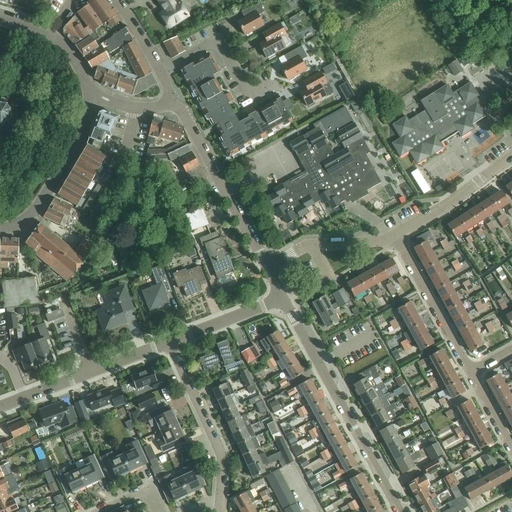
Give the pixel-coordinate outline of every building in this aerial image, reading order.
[(90,0),(87,3),(88,5),(103,24),(107,22),(116,16),(118,14),(113,8),(112,9),(104,0),(90,0)] [(175,24),(187,16),(178,2),(176,4),(173,0),(158,0),(161,4),(162,4),(166,10),(160,13),(168,26),(174,22),(175,24)] [(250,16),(238,23),(245,36),(246,35),(247,37),(252,34),(251,32),(263,26),(258,16),(264,13),(261,7),(263,6),(264,8),(267,7),(265,2),(246,10),(250,16)] [(77,13),(88,27),(92,33),(96,31),(103,25),(87,5),(77,13)] [(107,22),(111,28),(120,22),(116,16),(107,22)] [(75,45),(89,35),(92,33),(88,27),(83,30),(79,24),(78,25),(73,18),(63,29),(63,33),(75,45)] [(265,41),(259,45),(267,58),(268,58),(269,59),(274,56),(273,55),(285,48),(285,47),(291,44),(286,35),(280,24),(262,34),(265,41)] [(135,39),(128,27),(104,43),(110,53),(135,39)] [(97,33),(96,31),(92,33),(89,35),(90,37),(76,47),(84,57),(98,48),(94,42),(99,39),(96,33),(97,33)] [(173,59),(185,52),(177,38),(164,43),(173,59)] [(122,48),(137,76),(138,78),(138,80),(151,73),(133,42),(122,48)] [(93,69),(97,67),(109,60),(110,59),(109,56),(108,57),(101,47),(98,48),(84,57),(93,69)] [(281,67),(288,81),(289,80),(290,82),(295,79),(295,77),(306,70),(301,61),(307,58),(301,47),(289,53),(293,60),(281,67)] [(210,54),(181,70),(180,71),(211,127),(217,124),(223,136),(218,139),(229,158),(265,138),(273,133),(271,129),(283,123),(285,127),(293,122),(278,94),(273,97),(276,102),(256,113),(253,108),(245,112),(248,118),(239,123),(228,104),(234,101),(230,94),(224,97),(213,76),(220,72),(210,54)] [(447,65),(454,76),(463,70),(456,59),(447,65)] [(100,85),(131,96),(132,94),(138,80),(138,78),(137,76),(136,76),(116,69),(111,60),(109,60),(97,67),(93,79),(101,82),(100,85)] [(45,71),(51,65),(48,61),(41,67),(45,71)] [(332,63),(323,69),(326,75),(336,70),(332,63)] [(157,84),(151,74),(151,73),(138,80),(132,94),(136,95),(157,84)] [(306,90),(300,93),(306,104),(307,107),(308,106),(309,108),(314,105),(314,104),(314,103),(325,96),(332,93),(326,84),(320,73),(308,79),(302,83),(306,90)] [(346,82),(338,86),(347,100),(354,96),(346,82)] [(447,84),(420,101),(426,110),(409,121),(406,116),(392,125),(400,138),(391,144),(400,157),(409,152),(417,165),(444,148),(441,143),(458,133),(461,138),(475,129),(472,125),(485,116),(474,99),(479,96),(470,82),(452,93),(447,84)] [(0,125),(0,127),(3,127),(2,124),(6,123),(8,125),(9,124),(8,122),(10,118),(12,119),(12,117),(11,116),(10,111),(12,111),(11,109),(10,110),(6,106),(8,104),(6,103),(7,100),(1,99),(0,102),(0,101),(0,125)] [(359,99),(353,103),(356,109),(363,106),(359,99)] [(275,194),(268,198),(279,219),(283,217),(287,225),(308,213),(306,209),(321,201),(324,205),(328,203),(332,211),(341,206),(340,204),(350,198),(353,203),(368,195),(367,191),(381,183),(365,155),(369,153),(345,107),(313,125),(315,130),(290,144),(308,176),(284,189),(282,185),(273,190),(275,194)] [(111,137),(118,118),(102,112),(98,114),(86,144),(99,150),(105,135),(111,137)] [(154,138),(158,140),(159,138),(178,144),(183,128),(153,118),(146,143),(152,145),(154,138)] [(87,145),(82,154),(101,165),(106,156),(87,145)] [(192,184),(202,178),(196,168),(199,166),(193,154),(185,158),(184,155),(191,151),(188,145),(167,156),(170,162),(177,158),(185,173),(186,173),(192,184)] [(82,154),(77,162),(96,173),(101,165),(82,154)] [(112,160),(111,162),(115,165),(119,157),(115,155),(112,160)] [(77,162),(72,170),(91,181),(96,173),(77,162)] [(111,162),(106,170),(110,173),(115,165),(111,162)] [(417,169),(411,173),(423,194),(430,189),(417,169)] [(72,170),(67,178),(86,189),(91,181),(72,170)] [(106,170),(101,178),(106,180),(110,173),(106,170)] [(67,178),(63,186),(82,197),(86,189),(67,178)] [(101,178),(97,186),(101,188),(106,180),(101,178)] [(63,186),(57,195),(76,206),(82,197),(63,186)] [(97,186),(92,193),(96,196),(101,188),(97,186)] [(501,191),(490,198),(498,210),(509,203),(501,191)] [(92,193),(87,201),(92,204),(96,196),(92,193)] [(490,198),(480,205),(487,216),(498,210),(490,198)] [(72,207),(55,199),(53,199),(48,208),(67,216),(72,207)] [(87,212),(92,204),(87,201),(83,209),(87,212)] [(480,205),(469,212),(477,223),(487,216),(480,205)] [(69,217),(67,216),(48,208),(43,218),(64,228),(69,217)] [(202,208),(186,215),(192,231),(208,225),(202,208)] [(469,212),(458,219),(466,230),(477,223),(469,212)] [(505,221),(501,215),(496,217),(500,224),(505,221)] [(458,219),(447,226),(455,238),(466,230),(458,219)] [(486,225),(492,235),(497,232),(494,228),(495,228),(491,222),(486,225)] [(47,265),(58,274),(67,282),(83,260),(74,252),(39,224),(25,244),(33,251),(32,252),(47,265)] [(306,226),(301,230),(304,235),(309,232),(306,226)] [(479,238),(484,234),(480,228),(475,232),(479,238)] [(420,245),(414,248),(420,259),(432,253),(426,242),(432,239),(428,232),(417,239),(420,245)] [(224,277),(234,273),(221,239),(219,240),(216,233),(199,239),(202,247),(205,246),(218,279),(224,276),(224,277)] [(469,245),(474,241),(470,234),(464,238),(469,245)] [(18,239),(0,239),(0,266),(8,267),(8,264),(18,264),(18,239)] [(82,239),(74,252),(83,260),(94,245),(82,239)] [(444,250),(455,244),(453,240),(448,243),(442,246),(444,250)] [(197,250),(186,254),(188,260),(199,256),(197,250)] [(437,263),(432,253),(420,259),(426,269),(437,263)] [(102,267),(93,258),(89,263),(97,271),(102,267)] [(380,266),(387,278),(399,271),(392,259),(380,266)] [(443,273),(437,263),(426,269),(431,280),(443,273)] [(158,285),(142,292),(150,312),(163,307),(164,311),(172,308),(165,291),(171,289),(162,265),(152,269),(158,285)] [(369,272),(376,284),(387,278),(380,266),(369,272)] [(199,283),(205,281),(200,267),(187,272),(186,269),(173,275),(178,289),(183,287),(187,298),(203,292),(199,283)] [(358,278),(365,290),(376,284),(369,272),(358,278)] [(449,283),(443,273),(431,280),(437,290),(449,283)] [(36,278),(2,282),(5,309),(39,305),(36,278)] [(365,290),(358,278),(347,284),(354,297),(365,290)] [(385,286),(391,296),(396,293),(390,282),(385,286)] [(454,294),(449,283),(437,290),(443,300),(454,294)] [(121,312),(132,308),(124,287),(105,295),(110,308),(98,313),(105,332),(125,324),(121,312)] [(343,289),(338,291),(344,302),(319,316),(326,328),(338,321),(333,311),(350,302),(343,289)] [(383,295),(379,289),(374,291),(378,298),(383,295)] [(312,303),(319,316),(344,302),(338,291),(333,294),(337,303),(330,306),(325,296),(312,303)] [(460,304),(454,294),(443,300),(448,310),(460,304)] [(363,298),(367,304),(372,301),(368,295),(363,298)] [(497,301),(502,310),(507,307),(504,301),(504,302),(502,298),(497,301)] [(488,306),(486,302),(482,305),(476,308),(478,312),(488,306)] [(404,320),(416,313),(410,303),(398,309),(404,320)] [(466,314),(460,304),(448,310),(454,321),(466,314)] [(356,307),(351,310),(355,316),(360,314),(356,307)] [(46,315),(48,322),(49,323),(64,317),(61,309),(46,315)] [(410,330),(422,323),(416,313),(404,320),(410,330)] [(15,314),(7,315),(9,329),(17,328),(15,314)] [(471,324),(466,314),(454,321),(460,331),(471,324)] [(504,325),(501,322),(493,326),(487,329),(489,333),(504,325)] [(415,340),(427,333),(422,323),(410,330),(415,340)] [(42,341),(31,345),(38,365),(52,359),(45,342),(51,340),(45,324),(37,327),(42,341)] [(477,335),(471,324),(460,331),(465,341),(477,335)] [(266,338),(260,341),(266,352),(273,348),(283,342),(277,331),(266,338)] [(427,333),(415,340),(421,351),(433,344),(427,333)] [(483,345),(477,335),(465,341),(471,351),(483,345)] [(226,374),(236,370),(244,367),(241,360),(235,363),(226,341),(216,345),(218,352),(199,359),(204,372),(214,368),(213,365),(223,361),(225,366),(224,367),(226,374)] [(279,359),(290,352),(283,342),(273,348),(279,359)] [(25,370),(38,365),(31,345),(13,352),(16,360),(21,358),(25,370)] [(248,348),(241,353),(247,364),(255,359),(248,348)] [(395,350),(391,353),(395,360),(400,358),(395,350)] [(435,367),(447,361),(441,350),(429,356),(435,367)] [(285,369),(296,362),(290,352),(279,359),(285,369)] [(268,365),(274,361),(272,357),(265,361),(268,365)] [(389,359),(384,361),(387,367),(392,364),(389,359)] [(420,368),(426,365),(423,359),(417,363),(420,368)] [(268,365),(270,369),(277,365),(274,361),(268,365)] [(441,378),(453,371),(447,361),(435,367),(441,378)] [(296,362),(285,369),(292,380),(303,373),(296,362)] [(362,381),(353,385),(359,396),(371,389),(377,386),(374,381),(379,378),(373,367),(359,375),(362,381)] [(153,389),(170,383),(168,377),(156,381),(151,368),(130,376),(135,390),(151,384),(153,389)] [(247,369),(239,372),(247,388),(253,384),(247,369)] [(447,388),(459,382),(453,371),(441,378),(447,388)] [(492,392),(505,385),(499,374),(486,381),(492,392)] [(400,376),(394,379),(399,388),(405,385),(400,376)] [(426,380),(429,385),(434,381),(432,376),(426,380)] [(287,384),(284,379),(278,383),(281,387),(287,384)] [(300,390),(304,397),(315,391),(309,379),(298,386),(286,392),(289,396),(295,393),(300,390)] [(437,386),(434,381),(429,385),(431,390),(437,386)] [(459,382),(447,388),(452,399),(464,392),(459,382)] [(228,383),(223,385),(211,390),(217,401),(233,394),(228,383)] [(371,389),(359,396),(365,406),(377,400),(377,399),(383,396),(380,390),(385,388),(382,383),(377,386),(371,389)] [(249,393),(256,390),(253,384),(247,388),(249,393)] [(498,402),(510,395),(505,385),(492,392),(498,402)] [(116,408),(122,406),(124,405),(118,388),(115,389),(110,391),(109,389),(88,397),(93,410),(114,402),(116,408)] [(321,401),(315,391),(304,397),(310,408),(321,401)] [(388,393),(377,399),(377,400),(365,406),(371,417),(388,407),(385,401),(391,398),(388,393)] [(152,394),(136,402),(139,410),(156,402),(152,394)] [(234,407),(233,406),(238,404),(233,394),(217,401),(222,412),(234,407)] [(403,399),(410,411),(417,407),(411,395),(403,399)] [(504,412),(511,407),(511,398),(510,395),(498,402),(504,412)] [(441,406),(446,403),(443,397),(438,400),(441,406)] [(255,404),(258,409),(265,406),(262,400),(255,404)] [(463,418),(475,411),(469,400),(457,407),(463,418)] [(83,401),(74,404),(78,414),(87,411),(83,401)] [(276,401),(269,405),(273,414),(281,410),(276,401)] [(316,418),(327,412),(321,401),(310,408),(316,418)] [(61,429),(77,422),(71,408),(66,410),(63,402),(39,411),(45,425),(58,420),(61,429)] [(388,407),(371,417),(376,427),(389,421),(388,420),(394,417),(391,411),(396,408),(394,404),(388,407)] [(157,424),(160,431),(177,424),(174,417),(173,417),(171,413),(173,412),(172,410),(170,411),(167,406),(145,416),(150,427),(157,424)] [(267,411),(265,406),(258,409),(260,415),(267,411)] [(239,418),(234,407),(222,412),(227,423),(239,418)] [(123,408),(117,411),(120,417),(126,414),(123,408)] [(444,420),(453,415),(450,409),(445,413),(444,411),(440,413),(444,420)] [(469,429),(481,422),(475,411),(463,418),(469,429)] [(317,420),(312,422),(315,428),(317,431),(317,432),(322,429),(333,423),(327,412),(316,418),(317,420)] [(239,418),(227,423),(232,434),(244,429),(244,428),(241,422),(247,419),(245,415),(239,418)] [(26,425),(24,421),(23,417),(6,423),(13,439),(29,432),(29,430),(37,427),(34,421),(26,425)] [(402,420),(396,423),(399,428),(405,425),(402,420)] [(267,425),(269,430),(276,427),(273,422),(267,425)] [(425,422),(419,424),(423,431),(428,428),(425,422)] [(474,439),(486,432),(481,422),(469,429),(474,439)] [(328,440),(339,434),(333,423),(322,429),(328,440)] [(182,437),(184,436),(183,435),(182,436),(180,431),(177,424),(160,431),(164,438),(157,441),(162,453),(184,443),(182,437)] [(255,437),(250,426),(244,428),(244,429),(232,434),(237,445),(255,437)] [(385,443),(397,437),(391,426),(379,432),(385,443)] [(454,430),(456,435),(462,431),(460,426),(454,430)] [(80,427),(72,430),(75,436),(83,433),(80,427)] [(278,433),(276,427),(269,430),(272,436),(278,433)] [(465,436),(462,431),(456,435),(457,435),(443,443),(445,446),(459,439),(459,440),(465,436)] [(486,432),(474,439),(480,450),(492,443),(486,432)] [(294,434),(287,437),(290,445),(298,441),(294,434)] [(322,457),(345,445),(339,434),(328,440),(334,451),(329,453),(327,449),(319,453),(322,457)] [(40,444),(36,435),(30,438),(34,447),(40,444)] [(260,448),(255,437),(237,445),(242,456),(254,450),(254,451),(260,448)] [(391,454),(414,441),(414,440),(403,446),(397,437),(385,443),(391,454)] [(433,437),(427,440),(430,445),(436,442),(433,437)] [(274,441),(280,452),(286,449),(281,438),(274,441)] [(5,449),(13,446),(10,440),(3,444),(5,449)] [(129,452),(122,455),(128,472),(136,469),(135,468),(140,466),(141,468),(142,467),(141,465),(147,463),(137,441),(126,446),(129,452)] [(396,464),(415,454),(411,447),(416,444),(414,441),(391,454),(396,464)] [(296,457),(304,452),(300,445),(292,449),(296,457)] [(340,461),(351,455),(345,445),(322,457),(324,461),(336,455),(340,461)] [(432,460),(442,454),(437,445),(426,450),(432,460)] [(42,447),(35,450),(40,462),(46,459),(47,459),(42,447)] [(462,454),(465,460),(469,458),(469,456),(474,453),(471,448),(465,451),(466,452),(462,454)] [(292,462),(286,449),(280,452),(286,465),(292,462)] [(256,456),(254,451),(254,450),(242,456),(247,467),(267,458),(264,453),(256,456)] [(153,452),(147,455),(150,461),(155,458),(153,452)] [(492,464),(496,462),(491,452),(487,455),(492,464)] [(121,475),(128,472),(122,455),(114,459),(112,453),(100,458),(110,480),(115,477),(116,479),(118,479),(117,477),(121,475)] [(417,453),(415,454),(396,464),(402,474),(414,468),(411,462),(420,458),(417,453)] [(85,467),(77,470),(85,487),(92,484),(92,483),(96,481),(97,483),(98,482),(98,480),(103,478),(93,455),(82,461),(85,467)] [(334,479),(357,466),(351,455),(340,461),(340,462),(334,465),(337,471),(332,474),(334,479)] [(488,467),(492,464),(487,455),(482,457),(488,467)] [(269,463),(267,458),(247,467),(252,478),(264,472),(261,466),(269,463)] [(305,458),(299,462),(302,468),(308,464),(305,458)] [(50,468),(46,459),(36,464),(39,472),(50,468)] [(423,467),(427,474),(441,467),(437,459),(423,467)] [(511,473),(507,465),(507,466),(504,462),(494,468),(496,472),(496,471),(502,483),(511,477),(511,473)] [(150,467),(153,474),(160,471),(157,464),(150,467)] [(187,475),(179,478),(187,496),(194,492),(198,490),(199,491),(200,491),(199,489),(205,486),(195,464),(184,469),(187,475)] [(78,490),(85,487),(77,470),(70,474),(67,467),(56,472),(66,495),(72,492),(73,494),(74,493),(73,492),(78,490)] [(308,478),(313,475),(310,470),(305,473),(308,478)] [(277,471),(266,477),(269,482),(280,476),(277,471)] [(485,477),(491,488),(502,483),(496,471),(496,472),(485,477)] [(17,485),(13,474),(8,476),(3,478),(0,479),(0,492),(8,489),(17,485)] [(356,491),(367,485),(361,474),(350,480),(356,491)] [(443,479),(449,489),(458,484),(452,474),(443,479)] [(308,478),(315,491),(321,488),(314,475),(313,475),(308,478)] [(430,486),(425,478),(424,475),(407,484),(413,495),(426,488),(430,486)] [(180,499),(187,496),(179,478),(172,482),(169,476),(158,481),(168,503),(174,501),(175,503),(176,502),(175,500),(180,498),(180,499)] [(280,476),(269,482),(272,488),(283,482),(280,476)] [(475,483),(481,494),(491,488),(485,477),(475,483)] [(253,484),(249,486),(251,490),(255,488),(263,484),(261,480),(253,484)] [(54,482),(49,485),(52,493),(58,490),(54,482)] [(286,487),(283,482),(272,488),(275,493),(286,487)] [(344,482),(337,486),(340,491),(346,487),(344,482)] [(481,494),(475,483),(464,489),(470,500),(481,494)] [(0,492),(0,505),(13,500),(9,491),(13,490),(13,492),(19,489),(17,485),(8,489),(0,492)] [(362,502),(373,496),(367,485),(356,491),(362,502)] [(286,487),(275,493),(278,499),(289,493),(286,487)] [(419,506),(435,497),(434,494),(430,496),(426,488),(413,495),(419,506)] [(459,491),(454,494),(456,499),(462,496),(459,491)] [(239,510),(250,504),(244,493),(233,499),(239,510)] [(292,498),(289,493),(278,499),(281,504),(292,498)] [(56,505),(64,502),(60,494),(53,497),(56,505)] [(367,511),(379,506),(373,496),(362,502),(367,511)] [(451,511),(458,511),(468,507),(468,506),(462,496),(456,499),(452,501),(455,506),(450,509),(451,511)] [(422,511),(432,511),(437,509),(441,507),(435,497),(419,506),(422,511)] [(295,504),(292,498),(281,504),(284,510),(294,504),(295,504)] [(16,505),(13,500),(0,505),(0,511),(13,511),(27,506),(25,501),(16,505)] [(55,507),(56,511),(66,511),(63,503),(55,507)]
